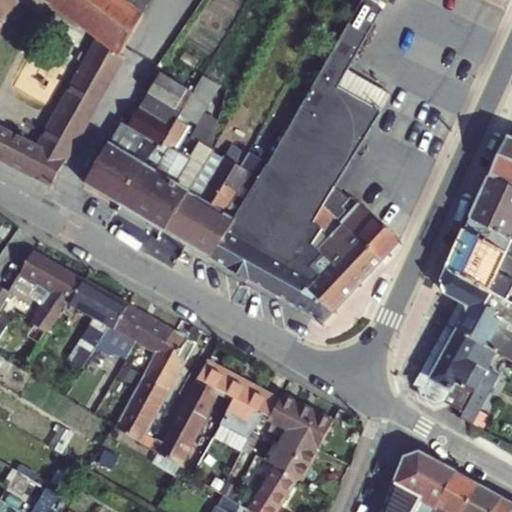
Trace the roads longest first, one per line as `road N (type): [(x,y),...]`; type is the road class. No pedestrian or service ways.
road 1 (tertiary): [(0,198),(299,358),(352,363)]
road 2 (tertiary): [(352,363),(384,332),(511,53)]
road 3 (residential): [(511,477),(396,412)]
